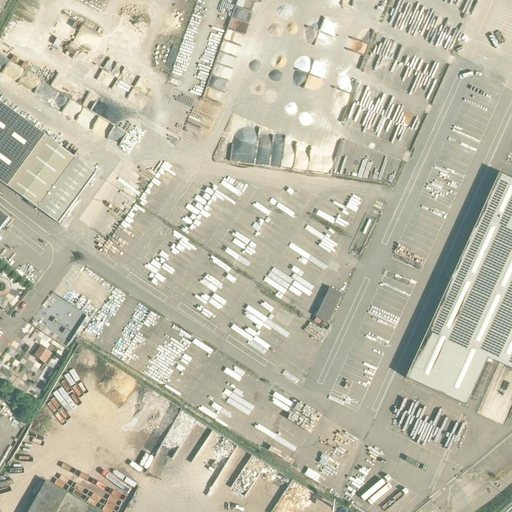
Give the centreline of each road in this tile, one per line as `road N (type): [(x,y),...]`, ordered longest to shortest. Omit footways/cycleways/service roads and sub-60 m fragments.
road 1 (unknown): [(68,249),(313,397)]
road 2 (unknown): [(5,511),(50,451),(80,441),(96,443),(186,511)]
